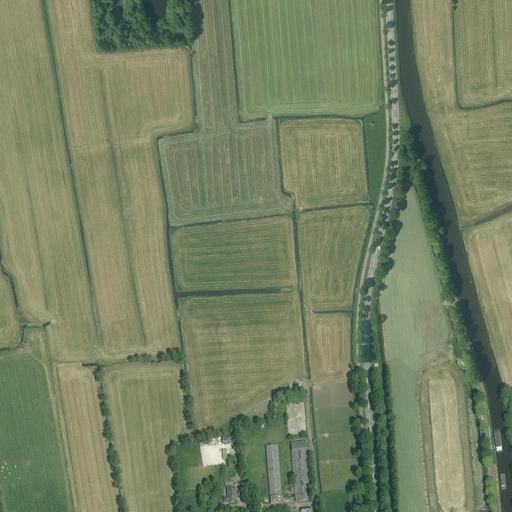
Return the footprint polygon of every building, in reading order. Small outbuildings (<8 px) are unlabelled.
[(503,451),(499,431),(493,432),(496,452),(503,451)] [(311,501),(306,441),(291,443),(295,502),(311,501)] [(283,503),(278,445),(266,446),(270,504),(283,503)] [(507,489),(505,473),(498,474),(500,490),(507,489)] [(227,490),(228,498),(224,498),(223,499),(224,503),(225,504),(228,503),(228,504),(235,503),(235,497),(236,497),(236,490),(227,490)]
